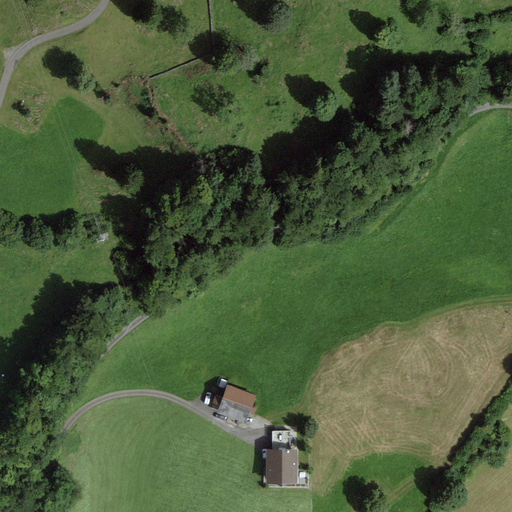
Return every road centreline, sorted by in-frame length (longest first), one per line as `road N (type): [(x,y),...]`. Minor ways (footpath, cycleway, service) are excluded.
road 1 (unclassified): [(20,511),(94,362),(124,334),(257,237),(330,218),(404,177),(470,113),(511,104)]
road 2 (tertiary): [(105,0),(81,24),(26,47),(0,98)]
